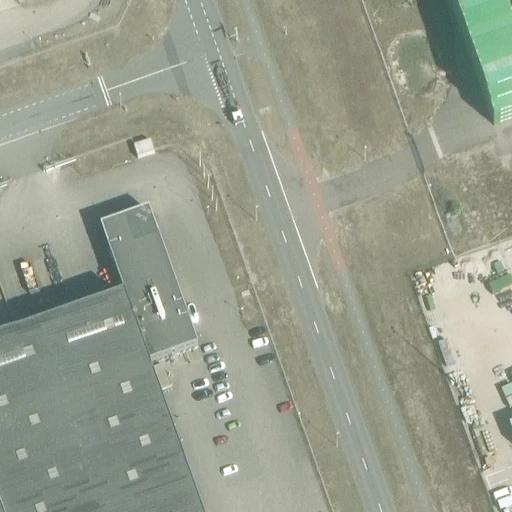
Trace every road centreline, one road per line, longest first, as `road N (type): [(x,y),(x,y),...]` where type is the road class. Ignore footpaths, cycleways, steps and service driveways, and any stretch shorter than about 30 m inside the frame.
road 1 (unclassified): [(380,511),(217,52)]
road 2 (unclassified): [(0,128),(217,52)]
